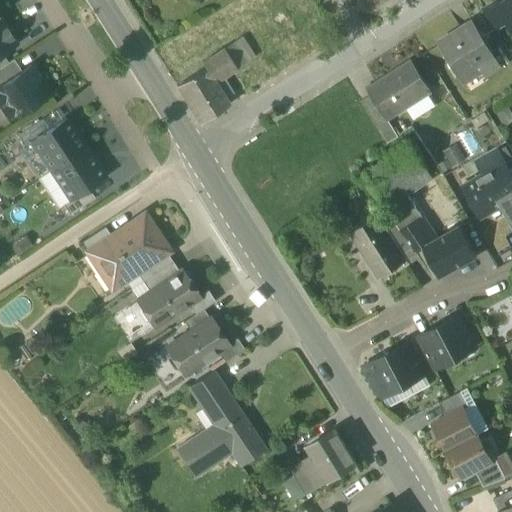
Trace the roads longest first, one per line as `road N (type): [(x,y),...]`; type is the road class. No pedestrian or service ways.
road 1 (tertiary): [(193,153),(326,362)]
road 2 (unclassified): [(0,282),(193,153)]
road 3 (residential): [(326,362),(438,299),(511,272)]
road 4 (residential): [(193,153),(365,45)]
road 5 (tertiary): [(97,0),(193,153)]
road 6 (tertiary): [(326,362),(419,511)]
